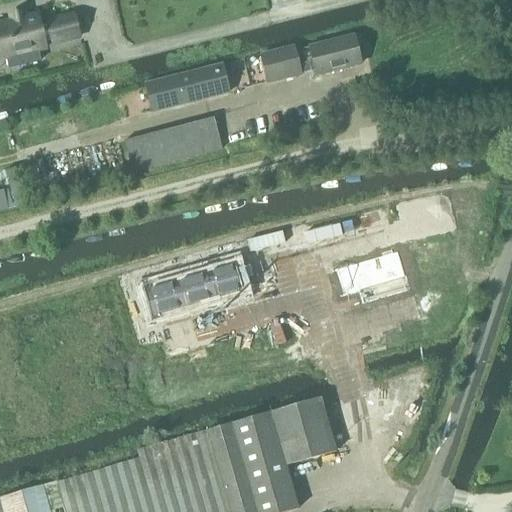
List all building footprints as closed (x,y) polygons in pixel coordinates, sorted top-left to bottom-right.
[(37,17),(0,25),(0,58),(6,57),(9,68),(40,61),(37,49),(44,48),(43,42),(52,40),(53,44),(78,38),(73,15),(48,21),(49,24),(39,27),(37,17)] [(316,75),(361,64),(354,37),(294,52),(300,74),(315,71),(316,75)] [(260,56),(267,83),(300,75),(300,74),(294,52),(293,48),(260,56)] [(145,85),(152,112),(229,93),(222,66),(145,85)] [(132,172),(222,149),(214,118),(124,141),(132,172)] [(404,210),(411,248),(447,241),(444,223),(439,203),(404,210)] [(397,252),(332,271),(332,272),(336,271),(343,295),(339,296),(340,298),(405,279),(397,252)] [(234,263),(144,289),(144,291),(148,289),(156,317),(152,318),(153,320),(200,306),(243,293),(234,263)] [(337,451),(322,398),(137,451),(139,459),(0,498),(0,511),(288,511),(298,509),(285,466),(337,451)]
